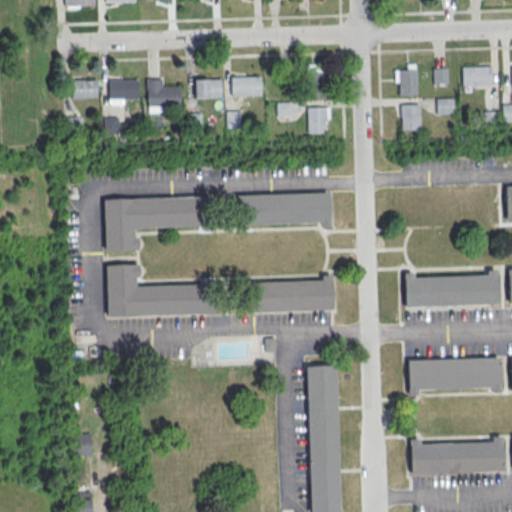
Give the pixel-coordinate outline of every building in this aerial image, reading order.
[(461,66),(490,65),(491,84),(461,85),(461,66)] [(431,67),(431,84),(445,84),(445,67),(431,67)] [(396,68),(415,68),(415,94),(397,94),(396,68)] [(307,71),(325,71),(326,97),(307,97),(307,71)] [(229,76),(259,75),(259,94),(230,95),(229,76)] [(193,79),(219,77),(220,96),(194,98),(193,79)] [(69,79),(95,78),(96,97),(70,98),(69,79)] [(107,79),(136,78),(137,97),(107,98),(107,79)] [(145,79),(145,112),(167,111),(167,103),(178,103),(177,86),(163,86),(162,79),(145,79)] [(451,113),(451,97),(434,97),(434,113),(451,113)] [(290,115),(290,101),(275,101),(275,115),(290,115)] [(399,103),(417,102),(418,128),(400,129),(399,103)] [(511,121),(511,102),(501,103),(501,122),(511,121)] [(305,107),(323,106),(324,132),(306,133),(305,107)] [(225,126),(238,126),(238,109),(225,109),(225,126)] [(496,124),(496,111),(483,111),(483,124),(496,124)] [(200,112),(184,113),(185,130),(200,130),(200,112)] [(214,114),(206,114),(206,121),(214,122),(214,114)] [(79,115),(59,116),(60,129),(79,128),(79,115)] [(115,116),(101,116),(101,131),(116,131),(115,116)] [(511,220),(504,221),(502,185),(511,184),(511,220)] [(236,230),(234,195),(328,192),(329,226),(320,227),(320,222),(246,224),(246,230),(236,230)] [(211,231),(210,195),(102,198),(103,251),(137,250),(136,238),(133,238),(133,227),(200,225),(200,231),(211,231)] [(213,278),(214,314),(106,317),(104,264),(138,263),(138,275),(134,275),(135,286),(202,284),(202,278),(213,278)] [(401,271),(403,307),(496,303),(495,269),(485,269),(486,274),(412,277),(412,271),(401,271)] [(236,276),(238,312),(331,308),(330,274),(320,274),(321,279),(247,282),(247,276),(236,276)] [(406,395),(405,360),(498,356),(500,391),(490,391),(490,386),(416,389),(417,395),(406,395)] [(308,511),(304,366),(333,365),(338,511),(308,511)] [(76,433),(76,455),(89,455),(89,433),(76,433)] [(407,438),(408,474),(501,470),(500,435),(491,436),(491,441),(417,443),(417,438),(407,438)] [(75,511),(89,511),(89,489),(75,490),(75,511)]
